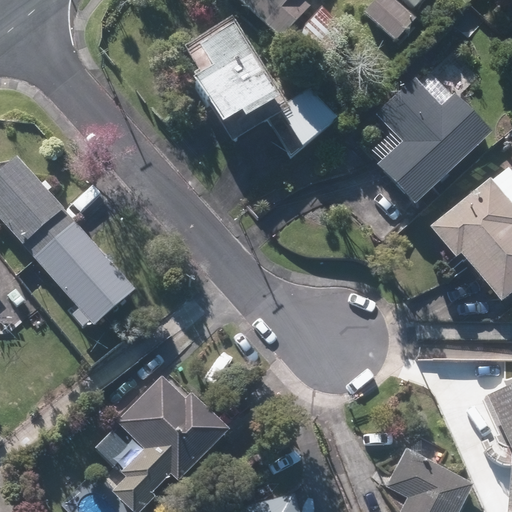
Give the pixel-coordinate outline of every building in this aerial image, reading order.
[(233,0),(266,31),(282,45),(313,12),(300,0),(233,0)] [(416,22),(393,0),(377,0),(363,15),(393,45),(416,22)] [(402,0),(414,11),(423,0),(402,0)] [(350,36),(321,8),(301,30),(330,57),(350,36)] [(228,139),(234,135),(241,147),(291,119),(275,91),(235,21),(185,50),(203,82),(195,87),(207,109),(210,107),(228,139)] [(494,136),(457,97),(441,112),(411,79),(374,114),(404,146),(379,170),(415,209),(494,136)] [(275,141),(293,160),(303,151),(306,154),(339,123),(311,93),(294,108),(302,116),(275,141)] [(0,220),(26,250),(68,214),(20,158),(0,175),(0,220)] [(511,300),(511,173),(506,166),(465,203),(464,202),(431,231),(459,263),(462,260),(504,308),(511,300)] [(68,214),(26,250),(94,329),(136,293),(68,214)] [(163,380),(118,424),(145,451),(122,474),(127,479),(112,494),(129,511),(147,511),(160,499),(158,497),(175,480),(180,486),(232,435),(195,397),(187,405),(163,380)] [(511,511),(511,389),(488,400),(511,450),(511,482),(510,511),(511,511)] [(412,500),(405,511),(462,511),(475,487),(409,452),(390,488),(412,500)] [(301,511),(297,495),(244,509),(245,511),(301,511)]
